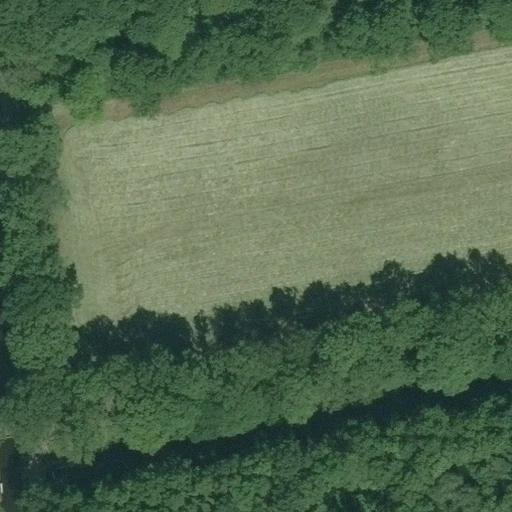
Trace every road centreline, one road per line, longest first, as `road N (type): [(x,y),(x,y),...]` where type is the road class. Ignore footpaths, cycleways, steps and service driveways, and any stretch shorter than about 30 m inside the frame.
road 1 (track): [(511,330),(30,429)]
road 2 (track): [(511,405),(36,499)]
